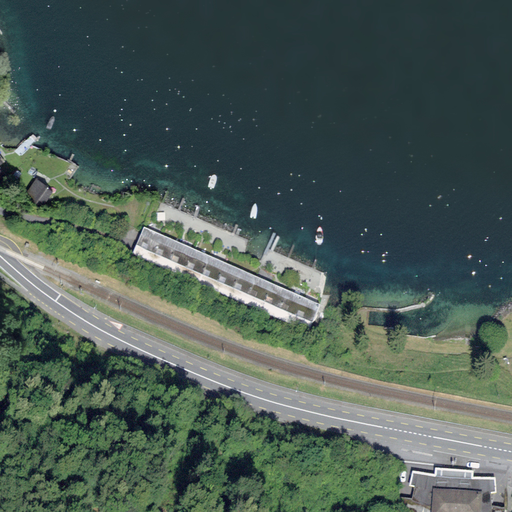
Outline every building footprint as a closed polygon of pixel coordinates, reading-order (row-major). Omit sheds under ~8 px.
[(52,191),(36,181),(27,193),(43,204),(52,191)] [(135,253),(150,260),(161,236),(145,229),(135,253)] [(166,267),(177,243),(161,236),(150,260),(166,267)] [(182,274),(192,250),(177,243),(166,267),(182,274)] [(198,281),(208,257),(192,250),(182,274),(198,281)] [(213,288),(224,264),(208,257),(198,281),(213,288)] [(229,295),(240,271),(224,264),(213,288),(229,295)] [(245,302),(255,278),(240,271),(229,295),(245,302)] [(261,309),(271,285),(255,278),(245,302),(261,309)] [(261,309),(276,316),(287,292),(271,285),(261,309)] [(276,316),(292,322),(303,299),(287,292),(276,316)] [(303,299),(292,322),(308,329),(318,306),(303,299)] [(496,492),(496,479),(473,478),(473,471),(436,469),(436,475),(413,471),(411,485),(416,487),(414,500),(432,508),(431,511),(491,511),(491,492),(496,492)]
